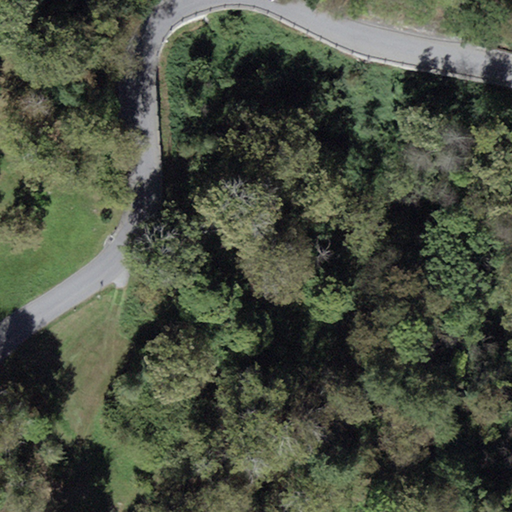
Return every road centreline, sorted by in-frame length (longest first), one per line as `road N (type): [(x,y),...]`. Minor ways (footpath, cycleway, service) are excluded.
road 1 (tertiary): [(0,344),(118,254),(140,226),(140,57),(153,28),(192,0)]
road 2 (tertiary): [(265,0),(365,40),(511,73)]
